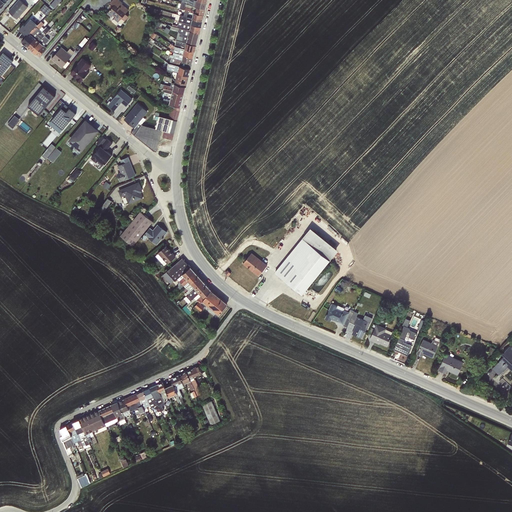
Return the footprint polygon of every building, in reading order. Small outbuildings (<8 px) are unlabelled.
[(20,0),(18,0),(8,11),(17,19),(28,7),(20,0)] [(53,0),(49,5),(53,9),(54,8),(61,0),(53,0)] [(112,8),(107,13),(112,17),(113,15),(115,16),(114,18),(118,22),(122,17),(125,20),(129,16),(126,13),(129,9),(122,3),(123,2),(120,0),(112,0),(111,2),(112,3),(109,6),(112,8)] [(207,2),(197,0),(180,0),(182,0),(181,2),(206,8),(207,2)] [(206,8),(181,2),(179,8),(185,10),(204,14),(206,8)] [(69,3),(61,11),(63,13),(67,9),(65,8),(70,4),(69,3)] [(45,4),(40,10),(46,15),(51,10),(45,4)] [(185,10),(183,16),(203,21),(204,14),(185,10)] [(180,15),(179,21),(201,26),(203,21),(183,16),(180,15)] [(19,29),(26,36),(37,25),(31,19),(24,26),(23,25),(19,29)] [(28,46),(42,32),(39,29),(44,24),(41,21),(37,25),(26,36),(22,41),(28,46)] [(173,24),(172,26),(200,33),(201,26),(179,21),(177,25),(173,24)] [(42,32),(28,46),(32,50),(45,35),(50,29),(47,26),(42,32)] [(200,33),(172,26),(171,29),(176,30),(176,31),(179,31),(179,32),(180,33),(179,36),(183,37),(182,41),(197,45),(200,33)] [(45,35),(32,50),(39,56),(47,48),(44,45),(49,39),(45,35)] [(85,37),(79,44),(82,47),(89,38),(88,37),(87,39),(85,37)] [(176,40),(175,46),(195,51),(197,45),(182,41),(176,40)] [(92,42),(88,47),(93,50),(97,46),(92,42)] [(175,46),(171,43),(169,46),(171,48),(170,50),(174,52),(193,57),(195,51),(175,46)] [(61,47),(51,59),(62,68),(72,55),(74,52),(69,49),(67,51),(61,47)] [(3,52),(0,56),(0,74),(1,75),(13,61),(3,52)] [(193,57),(174,52),(173,55),(170,54),(169,56),(171,57),(182,60),(182,61),(192,63),(193,57)] [(144,55),(142,60),(146,63),(146,62),(150,65),(153,61),(149,58),(144,55)] [(78,64),(70,73),(81,83),(82,81),(89,72),(87,71),(91,65),(82,58),(77,64),(78,64)] [(182,61),(181,66),(191,69),(192,63),(182,61)] [(191,69),(181,66),(168,63),(166,69),(173,71),(177,72),(189,76),(191,69)] [(177,72),(173,71),(173,74),(177,75),(175,83),(186,86),(189,76),(177,72)] [(160,87),(163,88),(184,93),(186,86),(175,83),(172,82),(171,86),(161,83),(160,87)] [(44,86),(28,106),(39,115),(55,96),(44,86)] [(184,93),(163,88),(163,91),(172,93),(170,100),(164,99),(163,102),(172,104),(171,109),(180,111),(184,93)] [(121,89),(108,105),(115,111),(121,103),(126,106),(133,99),(121,89)] [(138,103),(125,119),(132,125),(136,121),(138,122),(143,116),(147,111),(138,103)] [(62,108),(49,124),(60,133),(75,113),(70,109),(67,112),(62,108)] [(180,111),(171,109),(169,114),(168,114),(167,118),(177,120),(180,111)] [(15,115),(8,124),(13,128),(20,119),(15,115)] [(139,123),(141,125),(146,119),(143,116),(138,122),(136,121),(132,125),(135,127),(139,123)] [(164,131),(174,133),(177,120),(167,118),(159,116),(157,125),(155,125),(155,127),(156,127),(156,129),(162,130),(164,131)] [(86,121),(69,141),(81,150),(97,130),(86,121)] [(139,123),(135,127),(131,132),(135,135),(141,125),(139,123)] [(141,125),(135,135),(154,151),(156,151),(162,130),(156,129),(141,125)] [(174,133),(164,131),(163,137),(172,139),(174,133)] [(106,139),(103,136),(96,144),(100,146),(106,139)] [(100,146),(90,157),(96,163),(98,160),(104,165),(112,156),(106,150),(112,143),(107,139),(100,146)] [(48,158),(56,147),(52,144),(42,156),(46,159),(48,158)] [(56,147),(48,158),(53,162),(62,151),(56,147)] [(128,157),(120,160),(122,164),(117,166),(118,169),(119,169),(121,172),(117,173),(120,181),(133,175),(129,166),(131,165),(128,157)] [(133,175),(120,181),(120,182),(136,175),(128,157),(120,160),(128,157),(131,165),(129,166),(133,175)] [(77,168),(70,177),(75,181),(82,172),(77,168)] [(106,181),(103,186),(108,189),(111,185),(106,181)] [(139,182),(118,190),(121,197),(125,195),(129,204),(143,198),(141,192),(143,192),(139,182)] [(108,198),(99,210),(103,213),(112,201),(108,198)] [(123,232),(120,235),(130,243),(129,245),(132,247),(153,221),(141,210),(123,232)] [(150,227),(141,238),(144,241),(147,237),(157,244),(167,232),(158,224),(153,230),(150,227)] [(311,227),(275,272),(302,294),(339,249),(311,227)] [(158,253),(156,256),(164,265),(167,263),(167,264),(176,256),(166,245),(158,253)] [(251,253),(243,263),(259,276),(267,265),(251,253)] [(177,278),(191,267),(182,257),(163,275),(171,284),(177,278)] [(191,267),(177,278),(179,281),(178,283),(179,286),(195,271),(191,267)] [(195,271),(179,286),(177,287),(179,290),(184,286),(186,288),(199,276),(195,271)] [(199,276),(186,288),(188,290),(186,291),(189,294),(203,280),(199,276)] [(203,280),(189,294),(185,297),(189,301),(194,297),(207,285),(203,280)] [(207,285),(194,297),(196,300),(195,301),(198,303),(199,302),(200,303),(211,290),(207,285)] [(199,302),(198,303),(195,306),(201,311),(204,307),(205,308),(208,305),(219,314),(227,305),(226,302),(211,290),(200,303),(199,302)] [(343,325),(349,312),(344,309),(345,308),(338,305),(337,305),(332,304),(333,303),(331,303),(327,312),(328,313),(325,318),(331,320),(331,318),(338,321),(338,323),(343,325)] [(349,312),(343,325),(347,327),(350,321),(354,311),(350,309),(349,312)] [(354,311),(350,321),(353,323),(356,325),(352,334),(361,338),(364,332),(365,332),(366,329),(367,329),(372,318),(365,314),(363,319),(356,316),(358,313),(354,311)] [(376,324),(369,340),(379,344),(380,343),(387,347),(393,335),(391,335),(392,332),(386,329),(386,328),(376,324)] [(394,349),(400,352),(407,355),(412,345),(404,342),(408,332),(410,333),(409,337),(414,339),(417,333),(409,329),(410,328),(404,325),(394,349)] [(423,339),(417,354),(422,356),(423,353),(433,358),(438,346),(438,345),(440,339),(434,337),(432,343),(423,339)] [(504,355),(491,369),(498,375),(508,366),(511,370),(511,354),(511,355),(511,354),(511,343),(502,354),(504,355)] [(445,354),(438,370),(446,373),(447,370),(458,375),(463,361),(445,354)] [(199,366),(187,371),(197,395),(198,397),(201,396),(197,388),(198,387),(194,377),(196,376),(196,375),(202,372),(199,366)] [(187,371),(181,374),(185,383),(187,383),(191,390),(190,391),(193,397),(197,395),(187,371)] [(179,375),(171,378),(173,384),(180,398),(182,397),(183,397),(179,389),(184,387),(179,375)] [(163,382),(156,385),(164,402),(165,401),(164,399),(169,396),(165,388),(163,382)] [(180,398),(173,384),(165,388),(169,396),(169,397),(174,394),(179,404),(182,403),(180,398)] [(156,385),(150,388),(156,402),(158,405),(160,411),(163,409),(161,403),(164,402),(156,385)] [(150,388),(144,390),(149,404),(150,405),(156,402),(150,388)] [(144,390),(137,393),(145,411),(147,415),(150,414),(146,405),(149,404),(144,390)] [(124,399),(127,406),(132,403),(134,407),(138,406),(141,412),(145,411),(137,393),(124,399)] [(124,399),(118,402),(124,416),(130,413),(127,406),(124,399)] [(211,401),(203,404),(211,424),(220,420),(211,401)] [(124,416),(118,402),(112,405),(117,418),(118,420),(124,417),(124,416)] [(112,405),(99,410),(104,423),(117,418),(112,405)] [(99,410),(86,416),(92,431),(105,425),(104,423),(99,410)] [(92,431),(86,416),(79,419),(87,438),(94,435),(92,431)] [(73,422),(83,445),(84,448),(90,445),(87,438),(79,419),(73,422)] [(73,422),(66,425),(74,442),(77,441),(78,444),(79,446),(83,445),(73,422)] [(63,435),(61,436),(62,439),(68,454),(73,451),(72,450),(76,447),(75,445),(74,442),(66,425),(60,428),(63,435)] [(87,474),(84,475),(78,478),(81,487),(90,483),(87,474)]
